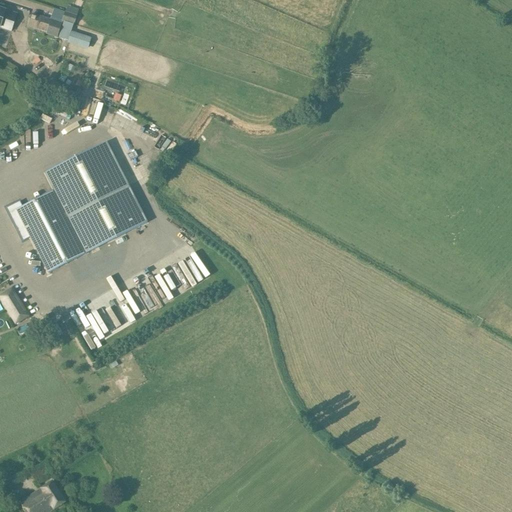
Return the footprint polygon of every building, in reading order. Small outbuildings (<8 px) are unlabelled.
[(16,15),(0,8),(0,27),(11,32),(16,15)] [(77,15),(65,12),(62,22),(74,25),(77,15)] [(62,24),(32,14),(28,25),(47,32),(47,34),(57,37),(62,24)] [(91,38),(71,32),(68,44),(88,50),(91,38)] [(38,57),(33,61),(36,66),(41,62),(38,57)] [(54,191),(53,192),(85,255),(100,247),(147,223),(106,142),(46,174),(54,191)] [(85,255),(53,192),(16,211),(47,274),(83,256),(85,255)] [(185,292),(203,281),(185,253),(167,264),(185,292)] [(8,310),(20,303),(12,289),(8,292),(11,297),(3,302),(8,310)] [(148,296),(142,300),(144,304),(139,306),(144,315),(155,308),(148,296)] [(28,316),(20,303),(8,310),(13,319),(21,313),(24,319),(28,316)] [(53,325),(47,315),(43,317),(49,328),(53,325)] [(60,330),(57,324),(49,329),(52,334),(60,330)] [(49,473),(44,467),(31,475),(36,481),(49,473)] [(51,511),(66,503),(53,482),(20,502),(26,511),(51,511)]
